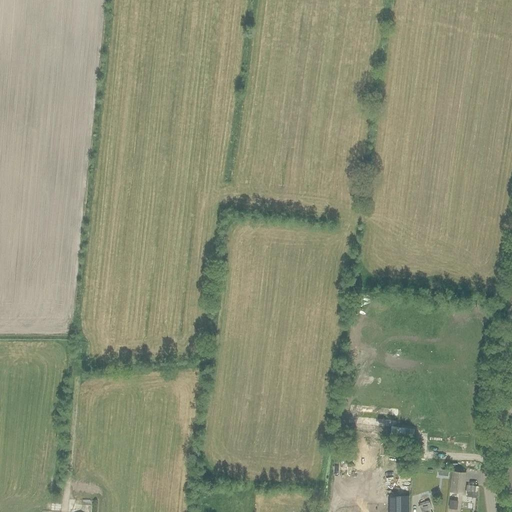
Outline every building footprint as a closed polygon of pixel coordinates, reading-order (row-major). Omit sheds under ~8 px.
[(424,463),(425,439),(417,439),(416,463),(424,463)] [(463,493),(465,473),(454,472),(451,491),(463,493)] [(409,511),(410,496),(389,496),(388,511),(409,511)] [(453,498),(451,506),(459,508),(461,500),(453,498)] [(431,511),(430,509),(432,508),(430,503),(419,506),(421,511),(431,511)]
